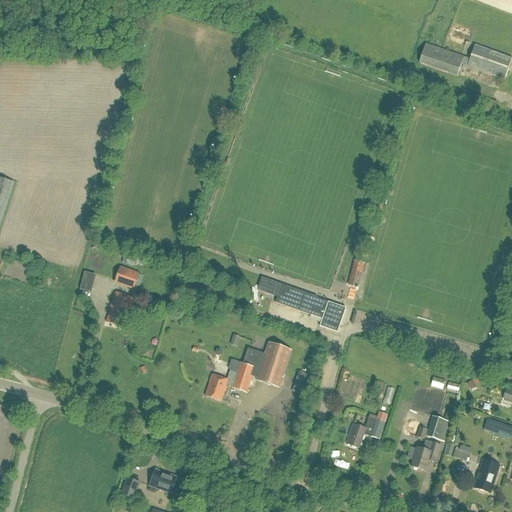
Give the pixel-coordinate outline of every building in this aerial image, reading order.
[(505,82),(511,60),(511,58),(474,45),(469,60),(426,45),(419,64),(458,78),(462,66),(505,82)] [(494,113),(498,103),(478,96),(474,106),(494,113)] [(0,228),(16,185),(0,179),(0,228)] [(358,289),(365,265),(354,262),(348,287),(358,289)] [(134,291),(140,275),(120,268),(115,284),(134,291)] [(338,334),(346,310),(317,300),(318,298),(282,286),(275,304),(322,321),(320,328),(338,334)] [(121,329),(125,319),(128,317),(131,309),(134,299),(114,293),(108,310),(110,312),(106,324),(121,329)] [(234,336),(231,346),(236,347),(239,338),(234,336)] [(279,390),(292,352),(269,345),(265,356),(248,350),(243,366),(240,365),(237,373),(230,371),(227,382),(211,377),(204,398),(221,403),(226,387),(232,388),(232,390),(247,396),(253,377),(257,379),(256,383),(279,390)] [(299,391),(306,372),(296,368),(290,388),(299,391)] [(471,381),(467,384),(470,390),(475,387),(471,381)] [(511,403),(511,394),(506,392),(503,400),(511,403)] [(378,440),(386,415),(379,413),(378,417),(370,415),(369,418),(368,418),(364,431),(352,427),(346,445),(359,449),(364,436),(378,440)] [(434,416),(427,437),(438,441),(444,420),(434,416)] [(425,441),(428,431),(420,429),(417,439),(425,441)] [(407,431),(404,440),(411,442),(414,434),(407,431)] [(448,443),(445,455),(451,457),(454,445),(448,443)] [(410,448),(406,459),(413,461),(411,468),(426,473),(429,462),(435,464),(441,447),(431,444),(428,453),(417,449),(417,450),(410,448)] [(469,463),(471,455),(455,450),(453,458),(469,463)] [(483,459),(473,488),(490,494),(500,465),(483,459)] [(170,494),(172,490),(176,479),(155,472),(149,487),(170,494)] [(135,501),(141,484),(127,479),(122,496),(135,501)]
